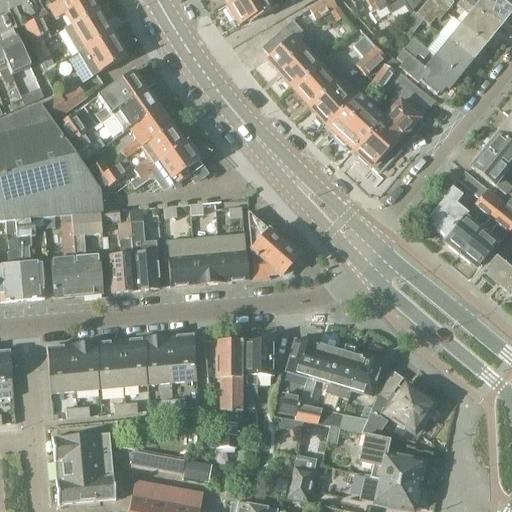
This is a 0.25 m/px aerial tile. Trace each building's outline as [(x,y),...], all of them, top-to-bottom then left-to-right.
[(68,29),(97,12),(95,9),(95,5),(92,0),(63,0),(48,9),(56,23),(63,19),(68,29)] [(236,0),(229,4),(226,6),(227,9),(225,10),(232,22),(234,20),(238,26),(248,20),(249,23),(255,20),(277,6),(273,0),(236,0)] [(316,22),(336,9),(330,0),(326,0),(308,11),(316,22)] [(364,0),(372,13),(384,6),(389,15),(404,6),(409,15),(415,7),(421,0),(364,0)] [(428,0),(420,10),(416,15),(423,21),(429,13),(432,16),(438,8),(445,14),(453,4),(450,1),(451,0),(428,0)] [(460,25),(483,45),(486,42),(488,43),(494,36),(492,34),(497,28),(467,4),(461,0),(456,6),(468,16),(460,25)] [(470,0),(467,4),(497,28),(498,27),(500,28),(506,21),(504,19),(510,12),(495,0),(470,0)] [(33,49),(44,43),(42,38),(49,34),(42,20),(48,18),(44,11),(39,15),(41,19),(23,26),(33,49)] [(99,17),(97,12),(68,29),(69,30),(64,33),(77,55),(110,35),(106,28),(107,24),(103,17),(99,17)] [(411,35),(423,21),(416,15),(415,16),(412,13),(401,27),(411,35)] [(482,47),(483,45),(460,25),(448,41),(471,60),(476,54),(478,54),(482,49),(482,47)] [(271,56),(266,60),(283,79),(283,83),(288,88),(291,88),(293,90),(319,65),(325,60),(295,27),(265,48),(271,56)] [(13,31),(0,36),(0,54),(12,82),(31,74),(13,31)] [(116,45),(110,35),(77,55),(69,61),(83,84),(125,59),(123,56),(124,53),(119,46),(116,45)] [(426,51),(428,53),(434,58),(457,77),(460,74),(462,74),(466,69),(466,66),(471,60),(448,41),(447,42),(439,35),(426,51)] [(403,52),(414,60),(418,56),(423,60),(428,53),(426,51),(412,40),(403,52)] [(44,43),(33,49),(40,62),(51,56),(44,43)] [(375,48),(365,58),(355,66),(365,77),(375,68),(374,67),(384,59),(375,48)] [(457,77),(434,58),(424,69),(414,60),(403,52),(396,60),(402,65),(399,69),(418,84),(420,82),(437,96),(444,86),(447,89),(449,87),(452,86),(456,82),(455,79),(457,77)] [(434,58),(428,53),(423,60),(418,56),(414,60),(424,69),(434,58)] [(0,75),(4,86),(7,91),(14,88),(12,82),(0,54),(0,75)] [(51,57),(40,62),(45,74),(56,67),(51,57)] [(293,90),(310,108),(336,84),(337,84),(342,79),(325,60),(319,65),(293,90)] [(390,100),(394,96),(386,89),(390,84),(387,82),(393,74),(383,68),(371,86),(380,91),(390,100)] [(132,73),(96,98),(104,110),(94,117),(100,125),(109,118),(145,92),(140,85),(141,81),(137,76),(134,75),(132,73)] [(395,84),(408,93),(415,99),(414,113),(421,118),(435,103),(417,89),(401,76),(395,84)] [(337,84),(336,84),(310,108),(315,114),(314,119),(319,125),(325,126),(326,126),(325,127),(326,127),(359,97),(342,79),(337,84)] [(400,102),(408,93),(395,84),(393,86),(390,84),(386,89),(394,96),(400,102)] [(57,96),(40,108),(51,123),(84,99),(77,88),(60,100),(57,96)] [(19,99),(22,108),(42,100),(38,90),(19,99)] [(146,94),(145,92),(109,118),(122,135),(127,131),(127,132),(158,110),(153,103),(154,100),(150,94),(146,94)] [(418,121),(421,118),(414,113),(415,99),(408,93),(400,102),(384,119),(366,138),(365,137),(352,151),(359,157),(357,161),(366,169),(370,167),(378,174),(424,126),(418,121)] [(384,119),(359,97),(326,127),(324,129),(346,149),(348,147),(352,151),(365,137),(366,138),(384,119)] [(33,221),(60,218),(69,217),(97,215),(102,215),(101,204),(100,192),(51,123),(40,108),(39,106),(0,123),(0,223),(4,223),(14,222),(33,221)] [(158,110),(127,132),(135,143),(120,153),(125,160),(139,150),(171,128),(166,121),(166,118),(162,112),(159,112),(158,110)] [(86,135),(72,115),(58,125),(72,145),(86,135)] [(498,133),(496,136),(511,148),(511,121),(509,119),(504,125),(502,126),(498,130),(498,133)] [(172,130),(171,128),(139,150),(147,161),(133,171),(138,178),(183,145),(178,139),(179,136),(175,130),(172,130)] [(86,135),(72,145),(78,154),(96,142),(90,132),(86,135)] [(485,149),(483,152),(507,171),(511,164),(511,148),(496,136),(491,141),(489,142),(485,146),(485,149)] [(185,143),(183,145),(138,178),(143,185),(144,186),(158,176),(159,178),(155,181),(162,191),(170,189),(188,177),(188,176),(200,167),(197,163),(198,162),(196,159),(197,155),(191,147),(188,147),(185,143)] [(500,180),(507,171),(483,152),(482,153),(479,153),(476,157),(476,160),(470,168),(500,192),(506,184),(500,180)] [(125,160),(110,171),(97,180),(104,191),(126,176),(123,172),(130,167),(125,160)] [(97,180),(110,171),(102,161),(90,170),(97,180)] [(458,180),(480,198),(486,191),(464,172),(458,180)] [(135,191),(143,185),(138,178),(129,184),(135,191)] [(447,238),(464,217),(466,215),(455,205),(461,197),(451,189),(425,220),(437,230),(435,231),(443,238),(445,236),(447,238)] [(473,207),(488,219),(497,208),(511,220),(511,212),(486,191),(480,198),(473,207)] [(201,207),(188,208),(189,218),(202,217),(201,207)] [(488,219),(479,230),(487,236),(495,226),(507,235),(511,228),(511,220),(497,208),(488,219)] [(175,209),(162,210),(163,220),(176,219),(175,209)] [(228,210),(229,220),(241,219),(241,209),(228,210)] [(128,213),(131,246),(144,244),(141,211),(128,213)] [(119,247),(131,246),(128,213),(118,214),(102,215),(97,215),(98,226),(117,225),(119,247)] [(297,258),(274,238),(248,214),(247,214),(253,282),(268,281),(268,277),(277,276),(280,278),(297,258)] [(69,217),(71,239),(83,238),(99,236),(98,226),(97,215),(69,217)] [(76,298),(71,239),(69,217),(60,218),(63,260),(50,261),(53,300),(76,298)] [(458,256),(479,230),(464,217),(447,238),(444,241),(450,245),(448,248),(458,256)] [(32,238),(35,238),(33,221),(14,222),(16,248),(29,247),(33,246),(32,238)] [(14,222),(4,223),(6,240),(7,240),(8,253),(16,253),(16,248),(14,222)] [(487,236),(479,230),(458,256),(469,265),(471,263),(477,268),(497,244),(487,236)] [(247,282),(243,236),(218,238),(222,284),(247,282)] [(511,236),(495,257),(511,270),(511,236)] [(83,238),(71,239),(76,298),(101,295),(99,257),(85,258),(83,238)] [(218,238),(190,240),(194,286),(194,287),(222,285),(222,284),(218,238)] [(194,286),(190,240),(165,242),(169,289),(194,286)] [(159,290),(156,253),(156,243),(144,244),(131,246),(135,293),(159,290)] [(131,246),(119,247),(120,256),(108,257),(111,295),(135,293),(131,246)] [(16,248),(16,253),(21,302),(43,300),(40,263),(30,264),(29,247),(16,248)] [(0,304),(21,302),(16,253),(8,253),(6,253),(7,266),(0,266),(0,304)] [(511,270),(495,257),(482,274),(506,294),(509,291),(511,293),(511,270)] [(192,337),(166,339),(170,385),(196,383),(192,337)] [(146,387),(170,385),(166,339),(166,338),(142,340),(142,341),(146,387)] [(271,377),(272,342),(269,342),(266,340),(259,339),(256,342),(246,342),(246,378),(246,397),(257,397),(257,386),(265,386),(271,381),(271,377)] [(317,348),(318,348),(318,346),(314,345),(312,342),(306,340),(303,342),(302,344),(296,342),(286,373),(307,380),(317,348)] [(142,341),(119,343),(123,389),(146,387),(142,341)] [(242,413),(242,343),(238,343),(236,341),(229,341),(227,343),(216,343),(216,380),(219,380),(219,413),(242,413)] [(99,391),(123,389),(119,343),(95,345),(99,391)] [(99,391),(95,345),(95,344),(71,346),(71,347),(75,394),(99,391)] [(45,349),(49,396),(75,394),(71,347),(45,349)] [(317,348),(307,380),(305,389),(313,391),(316,382),(329,385),(339,354),(336,354),(334,351),(327,349),(324,350),(318,348),(317,348)] [(0,399),(12,399),(8,353),(0,353),(0,399)] [(348,401),(350,392),(359,361),(353,359),(351,356),(343,354),(341,355),(339,354),(329,385),(326,395),(348,401)] [(359,361),(350,392),(372,398),(381,367),(374,365),(373,362),(359,359),(359,361)] [(402,380),(393,374),(383,388),(372,411),(370,415),(378,419),(379,417),(389,399),(402,380)] [(302,398),(288,394),(292,381),(284,379),(277,415),(295,419),(300,404),(302,398)] [(423,418),(431,407),(434,406),(434,405),(431,405),(406,388),(406,385),(405,386),(405,389),(388,414),(385,414),(385,415),(388,415),(413,432),(414,435),(415,435),(414,432),(416,429),(420,429),(424,422),(423,418)] [(184,410),(184,401),(172,402),(173,412),(184,410)] [(161,413),(173,412),(172,402),(160,403),(161,413)] [(294,422),(316,426),(322,409),(300,404),(295,419),(294,422)] [(137,415),(136,405),(124,406),(125,416),(137,415)] [(113,417),(125,416),(124,406),(112,407),(113,417)] [(361,435),(370,415),(372,411),(364,408),(360,418),(344,414),(339,431),(361,435)] [(89,419),(88,409),(76,410),(77,420),(89,419)] [(344,414),(322,409),(316,426),(339,431),(344,414)] [(65,421),(77,420),(76,410),(64,411),(65,421)] [(370,415),(361,435),(365,436),(365,438),(376,440),(388,424),(379,417),(378,419),(370,415)] [(219,430),(198,457),(216,457),(216,449),(236,450),(236,426),(219,425),(219,430)] [(59,461),(111,457),(109,434),(57,439),(59,461)] [(371,479),(379,480),(417,488),(417,486),(421,482),(423,473),(421,469),(422,465),(385,457),(388,443),(376,440),(365,438),(359,465),(373,468),(371,479)] [(131,465),(181,475),(183,463),(133,453),(131,465)] [(113,479),(111,457),(59,461),(61,483),(113,479)] [(287,499),(306,503),(315,461),(296,457),(287,499)] [(184,480),(206,484),(210,465),(187,461),(184,480)] [(63,506),(99,502),(113,501),(113,502),(115,502),(113,479),(61,483),(63,506)] [(417,488),(379,480),(376,491),(352,486),(349,499),(412,511),(412,509),(416,506),(418,496),(416,492),(417,488)] [(152,511),(157,488),(135,484),(129,511),(152,511)] [(157,488),(152,511),(174,511),(178,492),(157,488)] [(178,492),(174,511),(197,511),(200,496),(178,492)]
